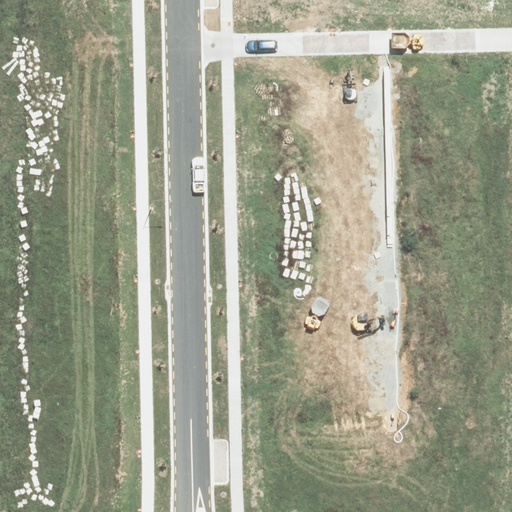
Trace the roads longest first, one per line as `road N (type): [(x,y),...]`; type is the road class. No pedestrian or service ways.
road 1 (residential): [(193,511),(182,50)]
road 2 (residential): [(511,43),(182,50)]
